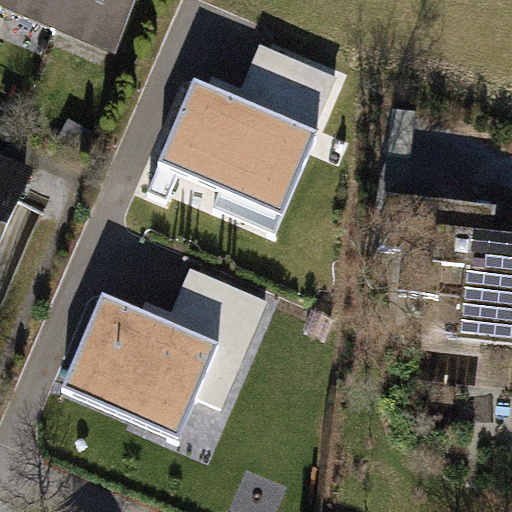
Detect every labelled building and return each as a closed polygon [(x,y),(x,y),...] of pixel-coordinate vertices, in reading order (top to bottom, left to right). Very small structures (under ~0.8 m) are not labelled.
[(162,0),(0,0),(0,6),(136,64),(162,0)] [(193,84),(156,171),(287,226),(325,139),(193,84)] [(0,297),(48,180),(0,160),(0,297)] [(511,242),(463,239),(456,348),(511,351),(511,242)] [(222,349),(101,297),(57,401),(178,453),(222,349)]
